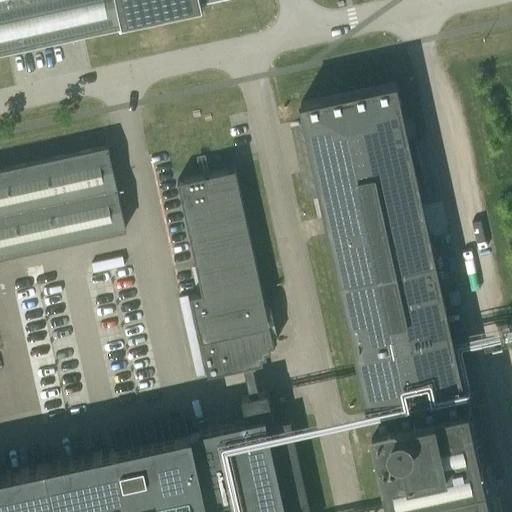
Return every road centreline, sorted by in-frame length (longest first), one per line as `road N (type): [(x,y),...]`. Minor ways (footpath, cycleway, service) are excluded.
road 1 (unclassified): [(408,8),(511,475)]
road 2 (unclassified): [(312,367),(243,46)]
road 3 (unclassified): [(148,242),(111,74)]
road 4 (unclassified): [(24,433),(182,397)]
road 5 (unclassified): [(148,242),(182,397)]
road 6 (unclassified): [(0,277),(148,242)]
road 7 (unclassified): [(346,511),(312,367)]
road 8 (unclassified): [(243,46),(111,74)]
road 9 (unclassified): [(182,397),(312,367)]
road 10 (unclassified): [(408,8),(288,35)]
